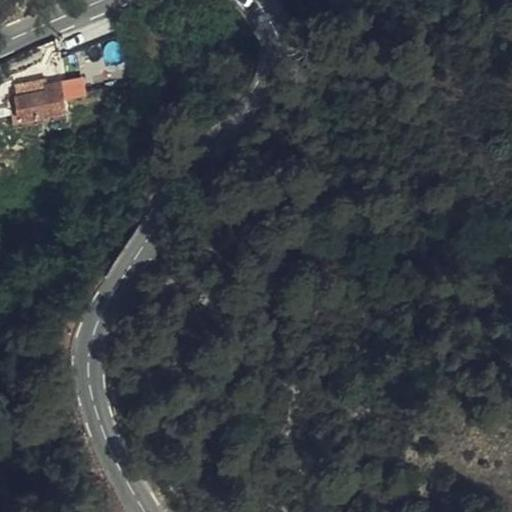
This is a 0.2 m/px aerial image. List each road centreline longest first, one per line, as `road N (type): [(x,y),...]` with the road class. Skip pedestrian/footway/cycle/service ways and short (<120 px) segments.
road 1 (tertiary): [(249,0),(261,7),(276,40),(281,79),(138,264),(93,361),(104,436),(138,511)]
road 2 (tertiary): [(0,62),(151,0)]
